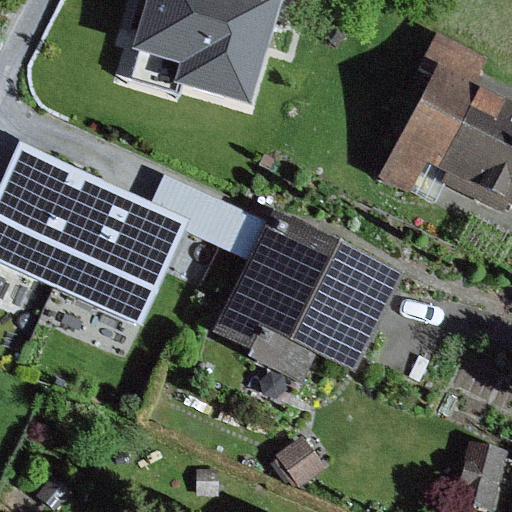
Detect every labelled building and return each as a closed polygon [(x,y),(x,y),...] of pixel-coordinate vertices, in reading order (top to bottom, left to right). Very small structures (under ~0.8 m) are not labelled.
[(144,0),(128,52),(179,68),(173,88),(247,111),(281,0),(144,0)] [(506,208),(511,210),(511,106),(474,88),(487,61),(434,35),(415,73),(428,80),(377,181),(408,196),(424,165),(445,176),(440,185),(502,216),(506,208)] [(0,270),(138,334),(184,235),(188,225),(150,208),(17,147),(0,183),(0,270)] [(265,224),(162,178),(150,208),(188,225),(184,235),(247,263),(265,224)] [(247,263),(213,335),(250,353),(246,361),(302,387),(315,359),(356,378),(404,276),(271,213),(265,224),(247,263)] [(301,438),(274,457),(297,489),(324,470),(301,438)] [(452,504),(482,511),(490,511),(506,454),(468,445),(452,504)]
